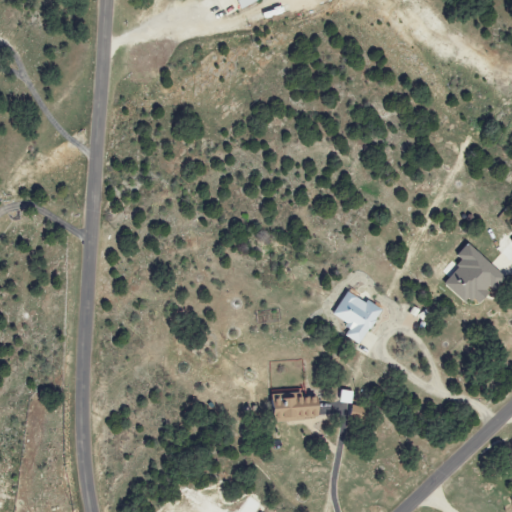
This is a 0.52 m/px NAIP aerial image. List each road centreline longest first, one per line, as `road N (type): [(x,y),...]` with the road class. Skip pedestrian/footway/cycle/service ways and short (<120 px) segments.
road 1 (residential): [(90,511),(80,452),(80,360),(106,0)]
road 2 (residential): [(511,406),(401,511)]
